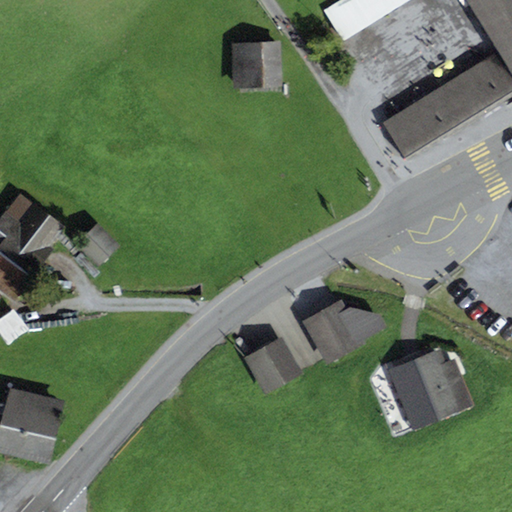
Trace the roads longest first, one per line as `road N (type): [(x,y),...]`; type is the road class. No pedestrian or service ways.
road 1 (secondary): [(511,156),(230,312),(45,511)]
road 2 (unknown): [(148,396),(318,444),(350,470),(365,511)]
